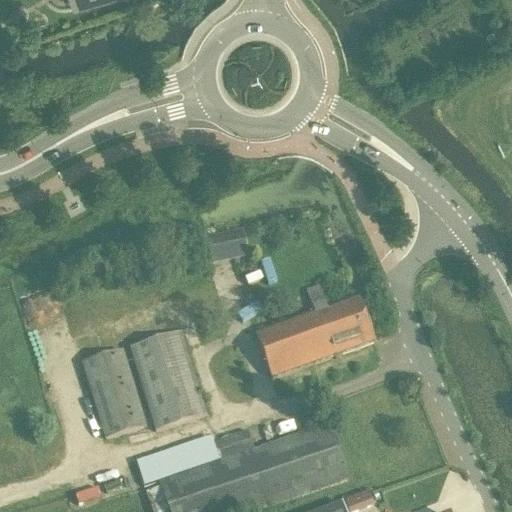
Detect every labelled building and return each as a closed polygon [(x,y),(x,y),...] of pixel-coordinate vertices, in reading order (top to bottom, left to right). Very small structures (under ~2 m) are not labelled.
[(248,260),(242,232),(204,240),(210,267),(248,260)] [(306,294),(314,317),(255,337),(271,382),(373,345),(358,302),(328,313),(319,289),(306,294)] [(181,336),(129,352),(154,436),(207,420),(181,336)] [(82,367),(106,443),(146,430),(122,354),(82,367)] [(220,464),(157,485),(166,511),(266,511),(349,484),(330,427),(254,453),(248,434),(214,445),(220,464)] [(360,511),(372,508),(367,495),(344,504),(347,511),(360,511)]
